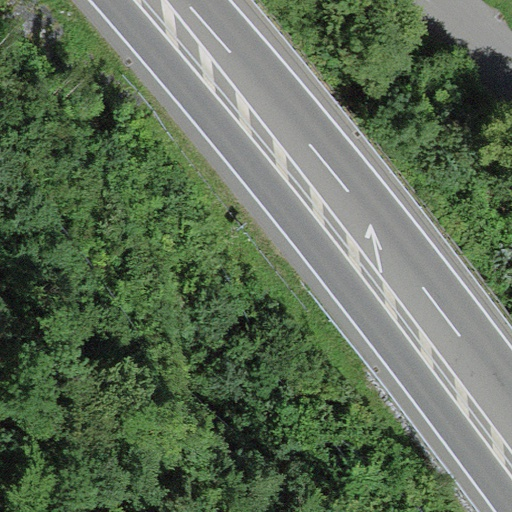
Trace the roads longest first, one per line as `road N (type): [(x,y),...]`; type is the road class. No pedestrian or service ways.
road 1 (trunk): [(114,0),(338,272),(511,505)]
road 2 (trunk): [(511,407),(194,0)]
